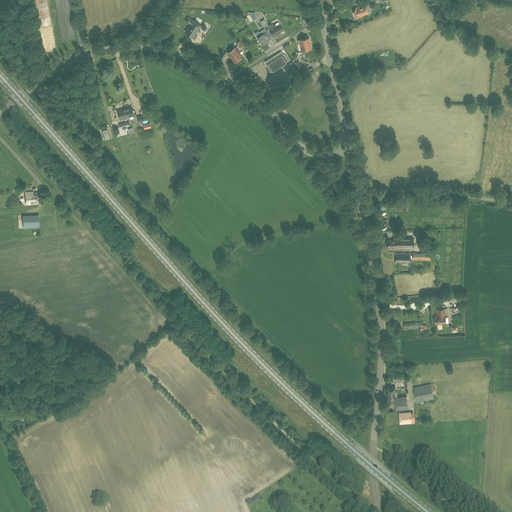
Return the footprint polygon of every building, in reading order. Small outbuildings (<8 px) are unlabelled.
[(59,52),(50,0),(28,0),(37,56),(59,52)] [(55,0),(62,39),(75,37),(69,0),(55,0)] [(355,18),(369,13),(365,3),(351,9),(355,18)] [(255,20),(258,17),(255,13),(254,14),(253,12),(249,15),(248,13),(244,16),(249,23),(248,23),(250,26),(256,22),(255,20)] [(193,20),(186,31),(194,37),(201,25),(193,20)] [(279,33),(284,30),(280,24),(274,27),(272,23),(268,25),(271,29),(270,30),(274,37),(279,34),(279,33)] [(271,38),(266,28),(259,32),(259,31),(255,33),(258,38),(258,37),(262,44),(268,41),(267,40),(271,38)] [(301,50),(311,48),(309,37),(299,39),(299,40),(298,40),(298,44),(300,43),(301,50)] [(234,62),(243,56),(236,46),(228,52),(234,62)] [(269,59),(265,62),(271,72),(273,70),(273,71),(274,70),(278,67),(279,67),(281,66),(285,63),(286,62),(285,61),(287,59),(288,61),(289,61),(284,54),(284,55),(281,51),(275,55),(274,55),(269,59)] [(209,63),(211,58),(200,52),(198,56),(209,63)] [(301,77),(306,73),(298,60),(293,63),(301,77)] [(292,62),(288,64),(295,76),(299,74),(292,62)] [(120,119),(134,115),(132,107),(124,109),(117,111),(120,119)] [(137,117),(139,122),(149,120),(147,114),(137,117)] [(145,131),(152,129),(149,122),(143,124),(145,131)] [(31,202),(38,202),(37,192),(33,192),(33,191),(26,191),(26,204),(31,203),(31,202)] [(23,228),(39,228),(39,214),(23,214),(23,228)] [(388,248),(413,248),(413,237),(393,238),(393,239),(388,240),(388,248)] [(408,262),(410,262),(411,252),(404,252),(404,254),(402,253),(402,252),(395,252),(395,263),(408,263),(408,262)] [(438,316),(435,316),(435,324),(446,323),(445,315),(444,308),(438,309),(438,316)] [(417,402),(434,398),(431,384),(413,388),(417,402)] [(396,410),(408,409),(407,396),(395,397),(394,391),(396,391),(395,387),(387,387),(388,398),(389,398),(389,403),(395,403),(396,410)] [(415,422),(414,412),(411,412),(399,412),(400,423),(415,422)]
